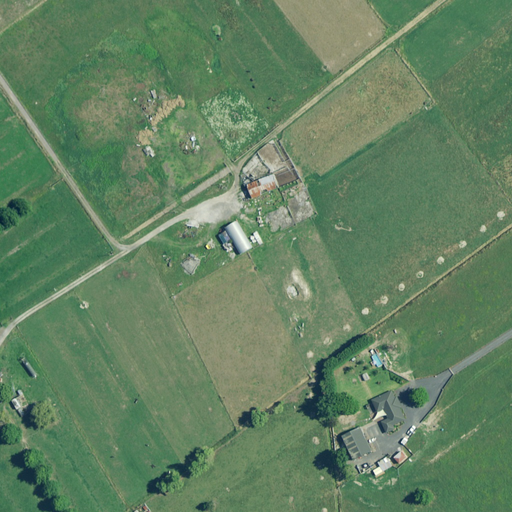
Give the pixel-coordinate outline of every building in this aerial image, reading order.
[(281,187),(275,173),(248,185),(254,198),(281,187)] [(252,248),(237,222),(225,228),(240,254),(252,248)] [(396,398),(392,391),(372,400),(378,412),(384,409),(389,418),(382,421),(387,433),(395,429),(394,425),(406,420),(401,408),(402,407),(398,397),(396,398)] [(21,407),(17,400),(13,402),(17,409),(21,407)] [(39,406),(37,402),(21,412),(23,416),(39,406)] [(372,451),(362,429),(352,433),(353,435),(344,439),(351,455),(354,453),(356,458),(372,451)]
